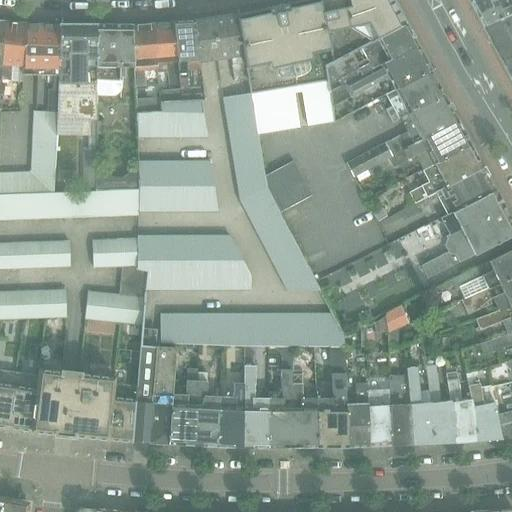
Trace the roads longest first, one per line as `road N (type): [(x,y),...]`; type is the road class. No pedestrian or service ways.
road 1 (tertiary): [(511,472),(279,484),(51,472)]
road 2 (secondary): [(511,149),(431,0)]
